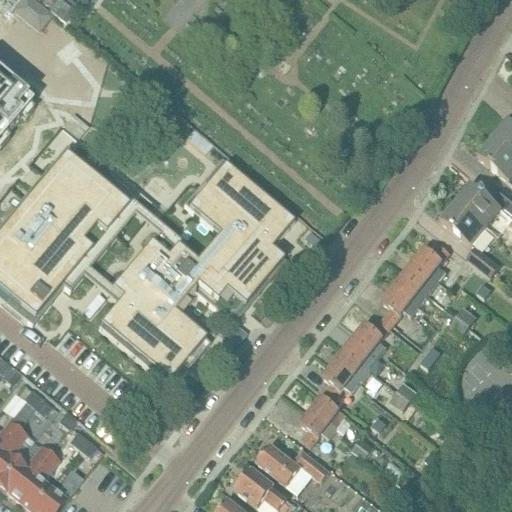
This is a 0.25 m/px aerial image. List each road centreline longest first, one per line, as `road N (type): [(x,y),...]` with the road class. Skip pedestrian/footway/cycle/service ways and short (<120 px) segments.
road 1 (residential): [(184,469),(419,164),(510,0)]
road 2 (residential): [(0,313),(184,469)]
